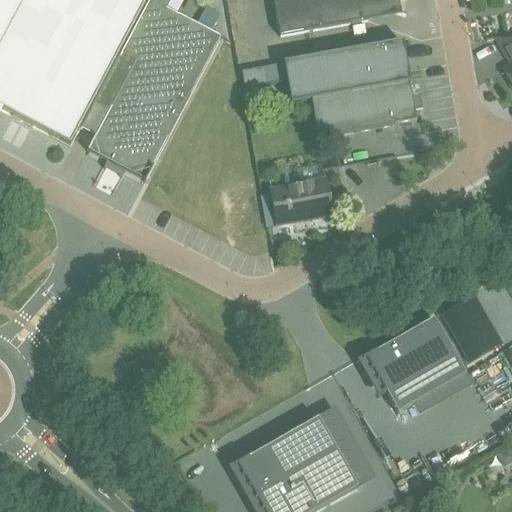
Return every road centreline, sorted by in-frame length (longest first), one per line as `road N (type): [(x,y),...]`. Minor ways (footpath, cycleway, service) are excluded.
road 1 (unclassified): [(107,225),(231,288),(265,289),(487,161)]
road 2 (unclassified): [(107,225),(7,356)]
road 3 (unclassified): [(487,161),(454,0)]
road 4 (primary): [(116,511),(19,412)]
road 5 (unclassified): [(107,225),(0,168)]
road 6 (primary): [(0,437),(94,511)]
